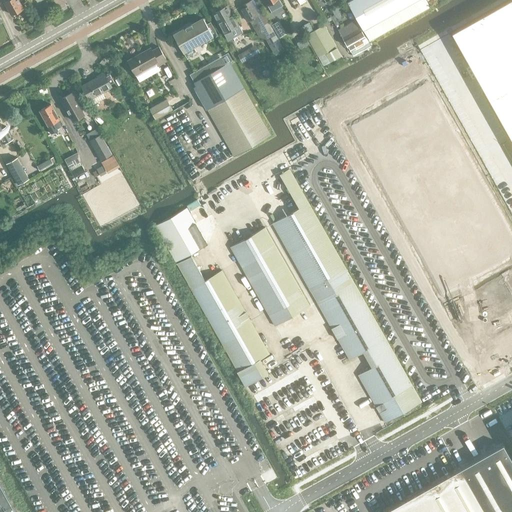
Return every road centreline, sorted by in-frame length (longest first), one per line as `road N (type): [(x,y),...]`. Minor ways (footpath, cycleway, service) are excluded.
road 1 (unclassified): [(285,511),(511,380)]
road 2 (residential): [(70,25),(87,55),(53,86),(86,157)]
